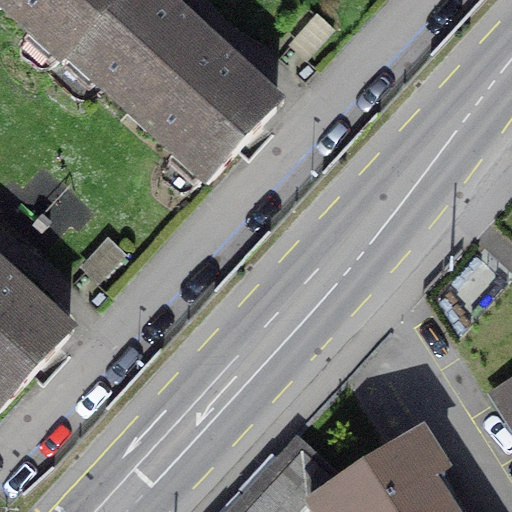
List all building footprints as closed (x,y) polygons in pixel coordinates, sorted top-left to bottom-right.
[(292,102),(177,0),(10,0),(218,185),(292,102)] [(81,318),(0,254),(0,402),(9,410),(81,318)] [(511,388),(497,398),(511,421),(511,388)] [(341,486),(309,506),(313,511),(448,511),(431,485),(444,476),(420,437),(341,486)] [(313,511),(309,506),(341,486),(300,451),(244,511),(313,511)]
